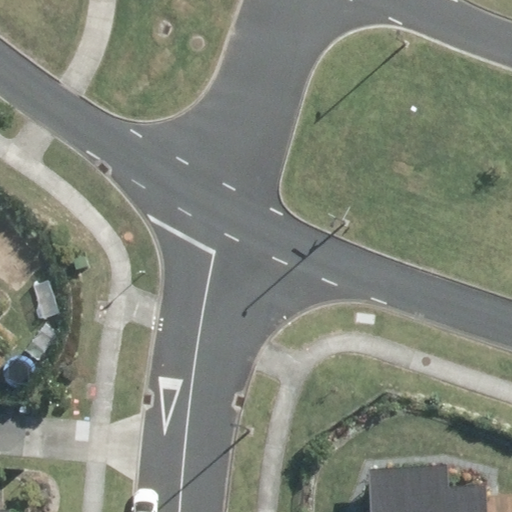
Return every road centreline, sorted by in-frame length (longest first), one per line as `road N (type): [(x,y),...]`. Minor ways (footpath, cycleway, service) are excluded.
road 1 (tertiary): [(511,323),(214,222)]
road 2 (residential): [(214,222),(168,422),(161,511)]
road 3 (tertiary): [(214,222),(0,68)]
road 4 (residential): [(280,0),(214,222)]
